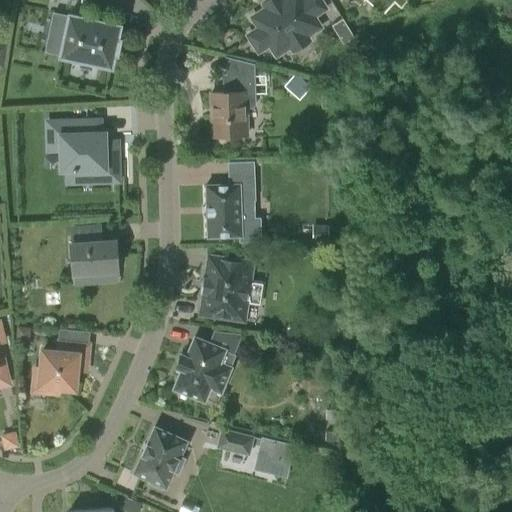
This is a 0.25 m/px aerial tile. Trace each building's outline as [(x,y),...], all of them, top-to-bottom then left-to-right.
[(320,27),(302,0),(270,0),(263,5),(266,8),(252,17),(259,28),(248,35),(258,51),(283,35),(293,50),(308,40),(306,36),(320,27)] [(60,57),(111,68),(115,53),(117,54),(120,40),(117,39),(120,25),(69,14),(60,57)] [(332,26),(342,42),(353,36),(342,19),(332,26)] [(256,108),(254,74),(222,75),(223,92),(211,93),(213,137),(246,135),(245,108),(256,108)] [(62,170),(100,168),(100,181),(118,180),(117,148),(104,148),(104,134),(99,134),(99,121),(48,123),(48,140),(61,140),(62,170)] [(250,217),(250,199),(254,199),(253,174),(229,174),(230,184),(206,185),(207,237),(239,236),(239,241),(261,240),(260,217),(250,217)] [(73,244),(71,244),(73,273),(89,271),(90,282),(105,281),(104,270),(117,270),(115,241),(98,242),(96,227),(72,229),(73,244)] [(208,256),(205,277),(202,277),(200,293),(203,293),(200,314),(244,321),(247,302),(259,303),(262,284),(250,282),(253,262),(208,256)] [(187,356),(181,354),(176,367),(181,369),(173,389),(204,401),(210,388),(221,392),(231,367),(230,367),(234,355),(224,351),(225,349),(194,337),(187,356)] [(33,391),(59,393),(59,388),(75,389),(77,364),(86,365),(88,345),(58,342),(57,351),(42,350),(41,368),(35,367),(33,391)] [(134,472),(166,487),(172,472),(178,474),(185,458),(180,456),(187,441),(155,426),(134,472)] [(254,435),(220,427),(215,446),(249,455),(254,435)] [(261,438),(256,458),(288,466),(293,446),(261,438)]
